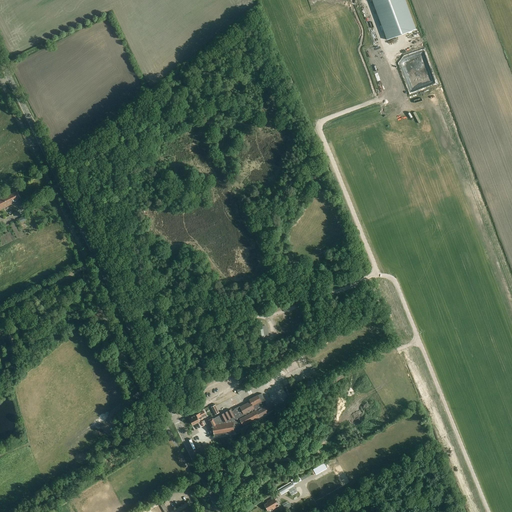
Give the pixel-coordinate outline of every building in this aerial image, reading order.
[(372,0),(387,40),(416,29),(404,0),(372,0)] [(7,194),(12,204),(13,203),(13,202),(21,198),(17,190),(11,193),(10,192),(7,194)] [(0,209),(12,204),(7,194),(0,197),(0,209)] [(6,329),(7,334),(11,345),(16,344),(10,328),(6,329)] [(264,339),(263,329),(256,330),(258,340),(264,339)] [(213,418),(209,420),(213,429),(214,434),(214,437),(234,433),(234,432),(244,427),(243,425),(259,417),(259,418),(276,409),(272,403),(267,405),(265,402),(266,401),(262,393),(258,395),(249,400),(250,402),(232,411),(231,410),(213,419),(213,418)] [(198,418),(206,414),(204,411),(201,413),(201,412),(189,418),(193,425),(200,421),(198,418),(199,418),(198,418)] [(279,490),(282,494),(294,486),(292,482),(279,490)] [(272,508),(273,509),(279,506),(273,497),(268,501),(268,502),(264,504),(268,511),(272,508)]
